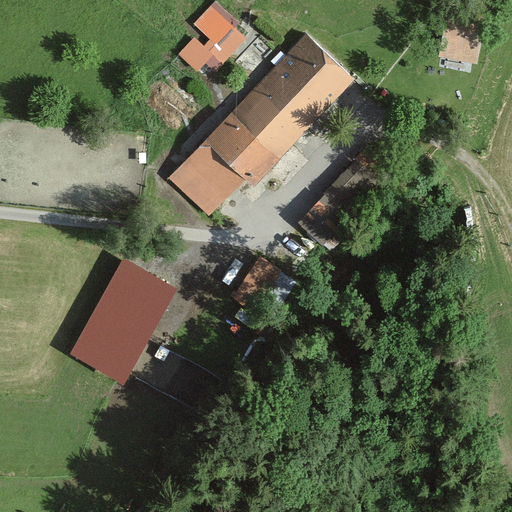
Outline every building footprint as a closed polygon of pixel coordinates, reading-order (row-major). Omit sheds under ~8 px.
[(177,55),(208,81),(248,33),(212,3),(192,27),(212,44),(206,52),(190,39),(177,55)] [(437,59),(475,65),(483,20),(444,13),(437,59)] [(165,178),(212,223),(352,76),(304,32),(165,178)] [(300,215),(326,240),(391,173),(364,147),(300,215)] [(175,279),(123,250),(71,346),(123,374),(175,279)] [(260,252),(233,295),(252,306),(279,264),(260,252)]
